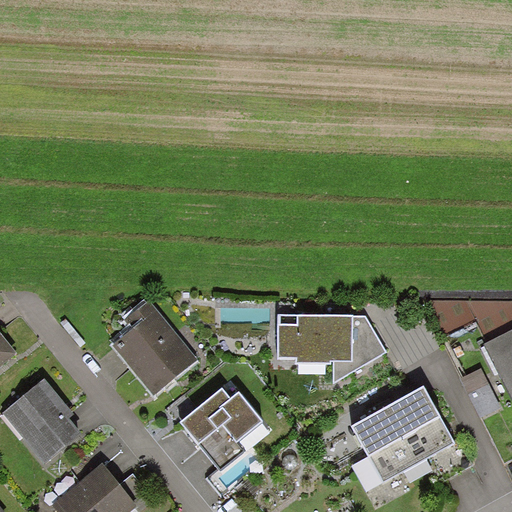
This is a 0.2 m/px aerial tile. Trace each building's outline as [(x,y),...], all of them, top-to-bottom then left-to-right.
[(511,301),(426,301),(447,337),(477,322),(489,343),(484,345),(511,398),(511,301)] [(130,333),(113,347),(154,396),(198,361),(149,302),(123,324),(130,333)] [(366,317),(278,316),(277,360),(297,360),(296,365),(331,365),(332,363),(334,363),(334,383),(387,353),(366,317)] [(0,367),(17,354),(0,333),(0,367)] [(501,408),(481,370),(461,381),(481,418),(501,408)] [(67,407),(45,380),(2,414),(43,465),(81,435),(69,420),(74,416),(67,407)] [(425,388),(352,428),(383,483),(455,443),(425,388)] [(222,390),(181,423),(221,473),(247,452),(239,442),(263,423),(239,394),(231,400),(222,390)] [(77,485),(52,506),(57,511),(132,511),(138,507),(103,464),(77,485)]
